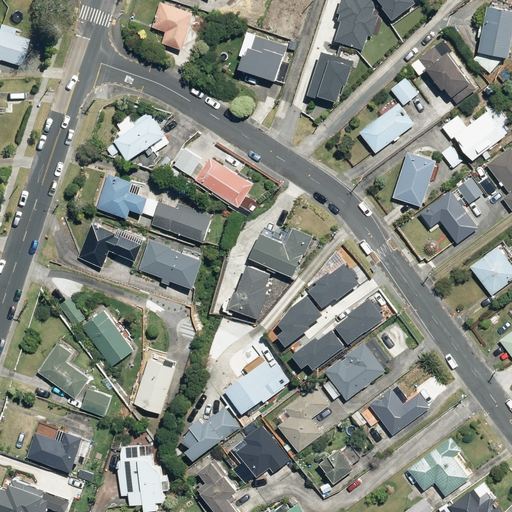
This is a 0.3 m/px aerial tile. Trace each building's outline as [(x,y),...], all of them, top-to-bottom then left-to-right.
[(370,6),(337,0),(336,0),(328,47),(355,52),(358,37),(364,39),(370,6)] [(416,6),(411,0),(370,0),(390,26),(416,6)] [(191,14),(160,2),(151,27),(164,31),(160,43),(178,49),(191,14)] [(511,27),(511,8),(484,5),(478,54),(508,58),(511,27)] [(0,61),(20,68),(28,41),(13,36),(15,30),(0,25),(0,61)] [(274,66),(282,43),(248,32),(236,69),(276,82),(280,68),(274,66)] [(424,70),(454,105),(481,82),(441,38),(410,65),(418,75),(424,70)] [(322,69),(307,65),(298,103),(317,107),(318,100),(334,104),(344,64),(325,59),(322,69)] [(405,77),(390,90),(403,105),(418,93),(405,77)] [(399,102),(358,131),(374,153),(415,124),(399,102)] [(475,158),(510,130),(506,125),(510,121),(496,104),(476,119),(470,110),(459,119),(457,115),(441,127),(452,140),(474,169),(480,164),(475,158)] [(112,141),(126,162),(143,150),(148,158),(170,144),(149,111),(119,131),(122,134),(112,141)] [(196,179),(212,157),(189,141),(174,163),(196,179)] [(501,198),(511,211),(511,152),(506,146),(485,163),(509,191),(501,198)] [(437,160),(407,150),(392,197),(422,207),(437,160)] [(212,157),(196,179),(236,207),(252,185),(212,157)] [(107,174),(95,207),(126,218),(129,210),(153,218),(158,204),(159,201),(139,194),(143,182),(133,178),(131,182),(107,174)] [(471,176),(462,183),(473,197),(482,190),(476,184),(471,176)] [(486,176),(476,184),(482,190),(487,197),(497,189),(486,176)] [(470,200),(460,187),(451,193),(449,191),(419,214),(432,231),(442,225),(457,244),(478,228),(462,206),(468,202),(470,200)] [(153,218),(150,226),(202,244),(212,215),(179,203),(177,210),(158,204),(153,218)] [(91,223),(76,257),(101,269),(109,250),(133,261),(140,245),(91,223)] [(285,242),(260,230),(248,258),(292,278),(311,237),(292,228),(285,242)] [(159,282),(169,285),(171,281),(192,289),(205,255),(183,247),(181,252),(149,240),(139,269),(161,277),(159,282)] [(511,279),(511,264),(497,245),(468,268),(491,297),(511,279)] [(362,279),(348,261),(312,287),(325,306),(362,279)] [(230,290),(225,308),(258,318),(271,273),(245,265),(237,292),(230,290)] [(321,310),(309,294),(278,317),(290,333),(321,310)] [(69,296),(58,304),(74,327),(85,319),(69,296)] [(386,313),(373,296),(339,322),(351,339),(386,313)] [(511,305),(511,329),(498,340),(511,358),(511,305)] [(104,308),(80,326),(111,367),(131,352),(123,341),(126,338),(104,308)] [(343,342),(333,327),(295,355),(306,370),(343,342)] [(340,394),(345,400),(385,371),(363,340),(322,370),(329,380),(323,385),(333,399),(340,394)] [(57,343),(37,371),(75,399),(90,379),(66,361),(72,353),(57,343)] [(160,350),(147,346),(141,363),(146,365),(132,405),(159,414),(178,361),(158,354),(160,350)] [(259,375),(254,368),(218,393),(234,416),(259,399),(263,404),(290,385),(275,364),(259,375)] [(329,406),(313,385),(284,407),(291,416),(275,427),(296,455),(323,434),(312,419),(329,406)] [(87,388),(80,409),(105,417),(112,396),(87,388)] [(368,404),(391,435),(430,407),(418,391),(402,403),(391,388),(368,404)] [(183,451),(189,461),(239,427),(225,408),(202,424),(199,418),(186,427),(189,432),(179,439),(186,449),(183,451)] [(372,426),(358,409),(350,416),(364,433),(372,426)] [(86,458),(92,442),(39,421),(25,456),(68,473),(72,463),(77,465),(80,456),(86,458)] [(290,459),(260,423),(242,439),(245,443),(235,452),(257,478),(275,462),(280,468),(290,459)] [(450,435),(406,467),(422,490),(434,482),(444,496),(468,478),(452,456),(460,450),(450,435)] [(336,450),(317,464),(333,485),(354,470),(350,465),(363,455),(354,443),(339,454),(336,450)] [(121,447),(117,474),(121,496),(129,496),(129,505),(142,505),(142,511),(156,511),(156,502),(162,501),(162,491),(168,491),(168,475),(160,475),(160,467),(152,467),(152,455),(138,455),(138,446),(121,447)] [(238,488),(215,458),(197,473),(204,483),(193,491),(209,511),(242,511),(230,495),(238,488)] [(6,492),(0,508),(0,509),(7,511),(47,511),(49,510),(54,511),(71,511),(77,495),(31,478),(24,499),(6,492)] [(504,511),(483,482),(453,504),(451,501),(439,510),(440,511),(504,511)] [(430,511),(433,510),(422,497),(404,511),(430,511)] [(284,511),(305,511),(298,502),(284,511)]
